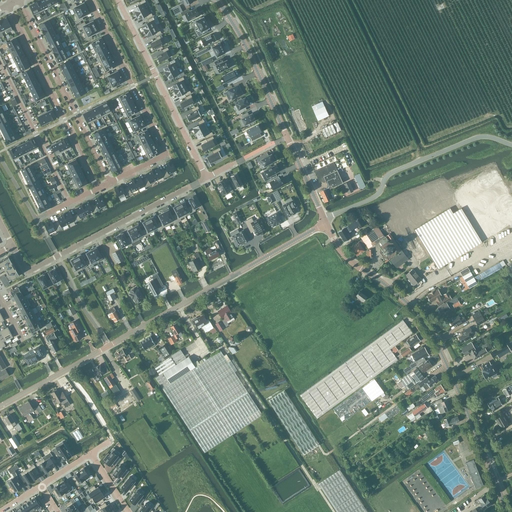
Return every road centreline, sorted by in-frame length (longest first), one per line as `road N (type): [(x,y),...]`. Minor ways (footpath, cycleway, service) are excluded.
road 1 (unclassified): [(0,406),(325,222)]
road 2 (tertiary): [(507,511),(427,327),(344,255),(325,222)]
road 3 (residential): [(325,222),(374,198),(391,172),(482,136),(511,145)]
road 4 (residential): [(11,245),(30,270),(191,187)]
road 5 (residential): [(7,5),(98,187)]
road 6 (residential): [(110,182),(20,0)]
road 7 (residential): [(118,0),(206,177)]
road 8 (residential): [(167,153),(89,0)]
road 9 (tertiary): [(286,138),(217,0)]
